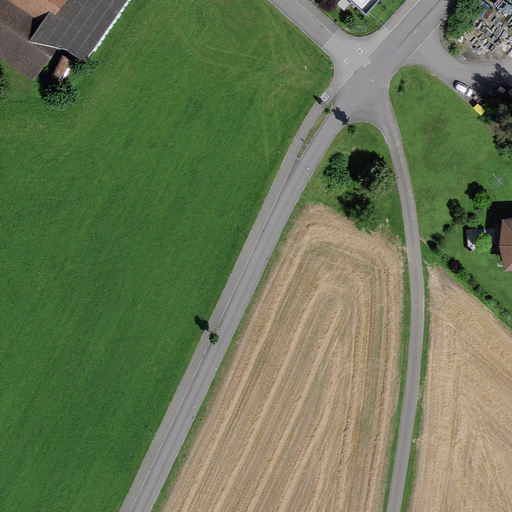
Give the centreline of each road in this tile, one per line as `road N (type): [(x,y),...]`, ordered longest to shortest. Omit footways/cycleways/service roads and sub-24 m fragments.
road 1 (residential): [(374,75),(296,182),(141,511)]
road 2 (track): [(393,511),(417,328),(415,266),(394,137),(365,85)]
